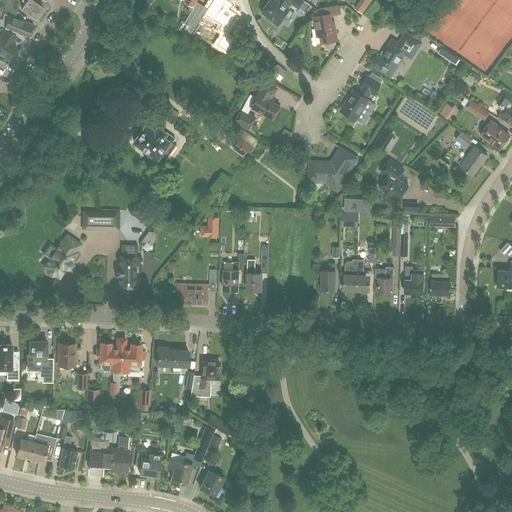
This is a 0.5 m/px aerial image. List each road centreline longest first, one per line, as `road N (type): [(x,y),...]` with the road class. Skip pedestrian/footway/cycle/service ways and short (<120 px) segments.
road 1 (residential): [(469,328),(0,313)]
road 2 (secondary): [(0,480),(187,511)]
road 3 (secondary): [(0,158),(94,19)]
road 4 (residential): [(469,328),(474,235),(511,174)]
road 5 (residential): [(318,95),(246,34),(242,0)]
